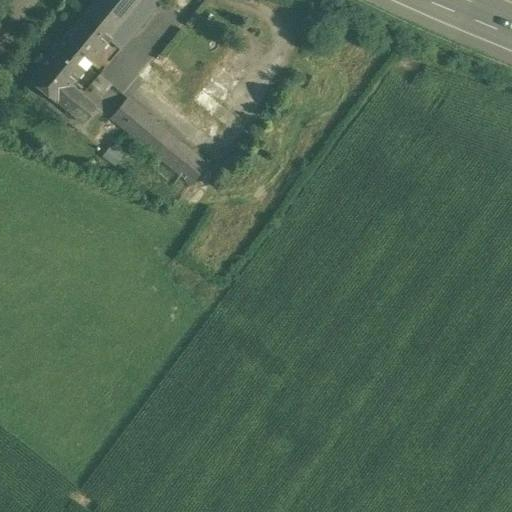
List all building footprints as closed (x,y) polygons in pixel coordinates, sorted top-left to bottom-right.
[(94,0),(86,10),(113,34),(141,0),(94,0)] [(141,0),(113,34),(108,40),(120,49),(161,0),(160,0),(141,0)] [(86,10),(28,80),(56,103),(57,101),(71,85),(108,40),(113,34),(86,10)] [(246,29),(192,101),(150,65),(140,77),(201,129),(211,117),(220,105),(266,44),(246,29)] [(96,108),(71,85),(57,101),(83,123),(96,108)] [(127,98),(110,117),(190,184),(207,164),(127,98)] [(165,189),(177,174),(155,156),(143,170),(165,189)]
